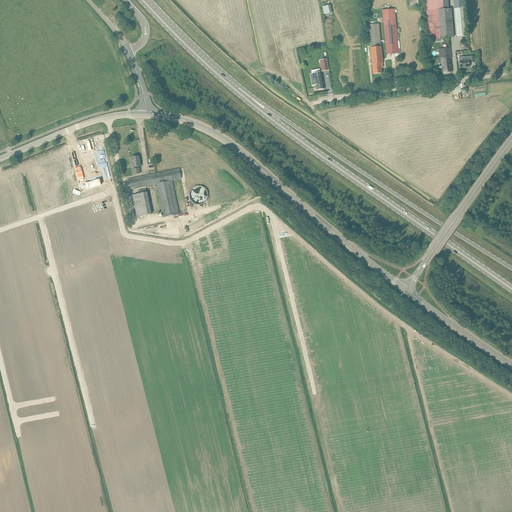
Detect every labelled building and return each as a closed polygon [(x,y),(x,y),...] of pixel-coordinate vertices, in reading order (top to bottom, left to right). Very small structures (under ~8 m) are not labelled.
[(438,10),(443,10),(442,0),(425,0),(428,39),(434,39),(441,38),(438,10)] [(464,8),(463,0),(453,0),(455,9),(464,8)] [(331,2),(324,3),(326,13),(333,11),(331,2)] [(457,37),(467,36),(464,8),(455,9),(457,37)] [(399,48),(395,9),(382,10),(387,55),(399,53),(399,56),(400,56),(400,48),(399,48)] [(452,9),(443,10),(438,10),(441,38),(449,38),(449,36),(454,36),(452,9)] [(379,24),(369,25),(370,48),(373,74),(382,73),(381,65),(382,65),(382,64),(379,24)] [(452,59),(450,48),(438,49),(439,58),(438,58),(438,64),(442,64),(443,73),(452,72),(450,59),(452,59)] [(469,67),(469,61),(471,61),(471,63),(474,62),(474,56),(468,56),(463,57),(463,61),(460,61),(460,68),(469,67)] [(329,71),(327,59),(319,60),(322,72),(329,71)] [(319,69),(311,70),(312,74),(310,74),(312,85),(316,85),(317,90),(324,89),(321,72),(320,72),(319,69)] [(132,158),(133,167),(133,169),(132,169),(133,174),(140,173),(139,166),(140,166),(139,157),(132,158)] [(179,214),(172,181),(181,179),(179,169),(129,179),(131,190),(155,184),(162,218),(179,214)] [(199,186),(198,186),(197,186),(196,186),(195,186),(195,187),(194,187),(193,188),(192,189),(191,189),(191,190),(190,191),(190,192),(190,193),(190,194),(190,195),(190,196),(190,197),(190,198),(190,199),(191,199),(191,200),(191,201),(192,202),(193,202),(194,203),(195,204),(196,204),(197,204),(198,204),(199,204),(200,204),(201,204),(202,204),(203,203),(204,203),(205,202),(206,202),(206,201),(207,200),(207,199),(208,198),(208,197),(208,196),(208,195),(208,194),(208,193),(208,192),(207,191),(207,190),(206,190),(206,189),(205,188),(204,188),(204,187),(203,187),(201,186),(200,186),(199,186)] [(132,196),(137,217),(151,214),(147,193),(132,196)]
